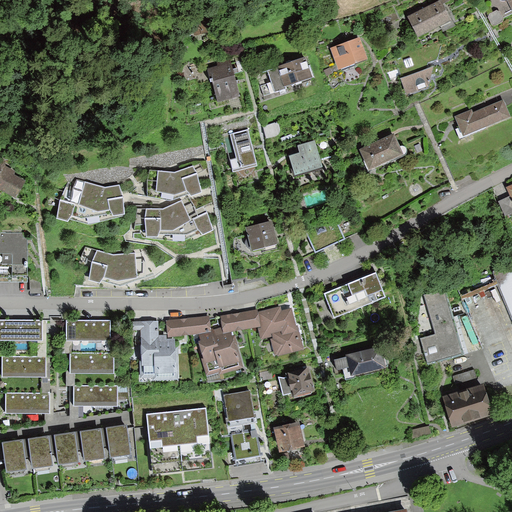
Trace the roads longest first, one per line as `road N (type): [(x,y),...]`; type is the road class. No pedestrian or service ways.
road 1 (secondary): [(65,511),(295,484),(397,462),(511,422)]
road 2 (residential): [(53,301),(236,302),(299,282)]
road 3 (residential): [(511,170),(299,282)]
